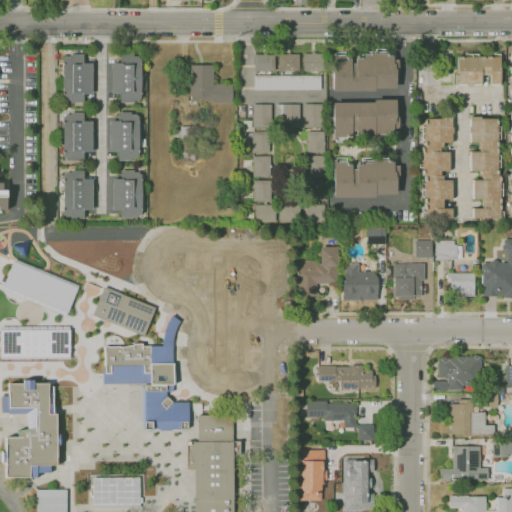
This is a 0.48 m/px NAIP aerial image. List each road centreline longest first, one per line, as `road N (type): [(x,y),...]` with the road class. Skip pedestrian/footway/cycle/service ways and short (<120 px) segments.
road 1 (residential): [(0,24),(511,23)]
road 2 (residential): [(511,333),(297,333)]
road 3 (residential): [(102,25),(101,206)]
road 4 (residential): [(408,335),(412,511)]
